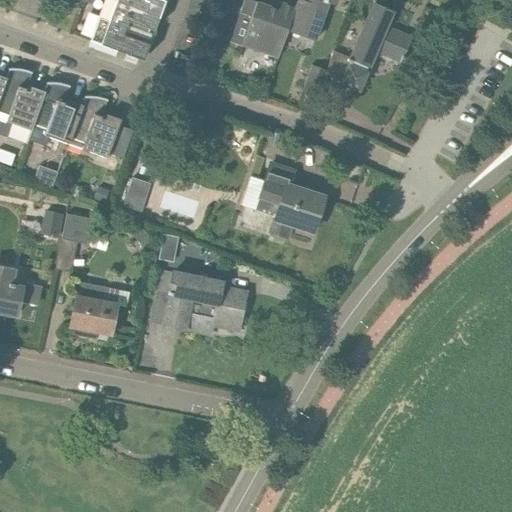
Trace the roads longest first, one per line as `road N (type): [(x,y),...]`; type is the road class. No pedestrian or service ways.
road 1 (tertiary): [(280,426),(349,318),(458,196)]
road 2 (residential): [(0,364),(280,426)]
road 3 (residential): [(150,78),(410,169)]
road 4 (residential): [(0,31),(138,83),(150,78)]
